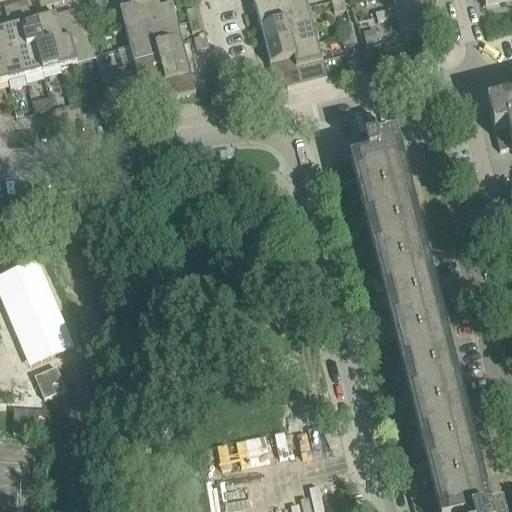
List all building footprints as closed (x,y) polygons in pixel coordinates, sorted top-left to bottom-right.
[(50,0),(38,0),(41,11),(53,8),(50,0)] [(50,0),(53,8),(64,5),(62,0),(50,0)] [(129,0),(132,12),(132,13),(159,6),(157,0),(129,0)] [(278,0),(251,0),(256,16),(281,10),(284,18),(309,12),(305,0),(282,0),(279,1),(278,0)] [(430,0),(392,0),(395,13),(396,17),(432,8),(430,0)] [(506,6),(504,0),(476,0),(477,1),(481,0),(482,0),(485,11),(506,6)] [(101,2),(89,5),(92,17),(104,14),(101,2)] [(26,3),(15,6),(18,17),(29,15),(26,3)] [(343,3),(331,6),(334,17),(346,14),(343,3)] [(15,6),(3,8),(6,20),(18,17),(15,6)] [(132,12),(120,15),(125,33),(150,27),(153,35),(178,29),(173,10),(161,14),(159,6),(132,13),(132,12)] [(386,15),(388,23),(398,21),(402,38),(437,29),(432,8),(396,17),(395,13),(386,15)] [(313,29),(309,12),(284,18),(281,10),(256,16),(261,34),(286,27),(288,36),(313,29)] [(198,12),(186,15),(189,26),(201,23),(198,12)] [(74,15),(56,20),(62,45),(71,43),(77,68),(96,63),(85,23),(77,25),(74,15)] [(388,23),(386,15),(376,18),(378,26),(388,23)] [(56,20),(38,24),(45,49),(53,47),(60,72),(77,68),(71,43),(62,45),(56,20)] [(201,23),(189,26),(192,37),(204,34),(201,23)] [(38,24),(21,29),(27,54),(36,52),(43,77),(60,72),(53,47),(45,49),(38,24)] [(349,26),(338,29),(340,41),(352,38),(349,26)] [(150,27),(125,33),(130,51),(155,44),(157,53),(182,46),(178,29),(153,35),(150,27)] [(318,47),(313,29),(288,36),(286,27),(261,34),(265,51),(290,44),(293,53),(318,47)] [(21,29),(3,33),(10,58),(19,56),(25,81),(43,77),(36,52),(27,54),(21,29)] [(3,33),(0,34),(0,61),(1,61),(8,86),(25,81),(19,56),(10,58),(3,33)] [(352,38),(340,41),(343,52),(355,49),(352,38)] [(206,40),(194,44),(197,55),(209,52),(206,40)] [(155,44),(130,51),(134,68),(159,61),(162,70),(187,64),(182,46),(157,53),(155,44)] [(322,64),(318,47),(293,53),(290,44),(265,51),(270,68),(295,62),(297,71),(322,64)] [(159,61),(134,68),(139,85),(164,79),(166,88),(191,81),(187,64),(162,70),(159,61)] [(295,62),(270,68),(275,87),(284,84),(286,93),(327,82),(322,64),(297,71),(295,62)] [(359,62),(347,65),(350,77),(361,74),(362,73),(359,62)] [(215,75),(212,64),(200,67),(203,78),(215,75)] [(215,75),(203,78),(206,90),(218,86),(215,75)] [(111,77),(100,79),(104,95),(115,92),(111,77)] [(196,99),(191,81),(166,88),(164,79),(139,85),(144,104),(168,97),(170,106),(196,99)] [(49,103),(32,107),(35,119),(52,114),(49,103)] [(511,106),(503,108),(488,112),(495,138),(500,156),(511,152),(511,106)] [(490,511),(402,157),(399,142),(367,150),(349,155),(352,168),(351,168),(351,170),(359,168),(363,182),(358,183),(369,226),(373,225),(381,254),(376,255),(387,298),(392,297),(399,326),(394,327),(405,370),(410,369),(413,384),(417,398),(412,399),(423,442),(428,441),(435,470),(430,471),(440,511),(490,511)] [(248,182),(221,189),(227,213),(254,206),(248,182)] [(101,194),(77,232),(81,240),(126,242),(150,204),(146,196),(101,194)] [(36,267),(0,282),(0,299),(6,314),(12,328),(26,360),(69,342),(63,328),(60,320),(37,267),(36,267)] [(35,382),(44,405),(66,396),(57,373),(35,382)] [(14,415),(13,439),(48,441),(50,416),(14,415)] [(421,487),(409,490),(411,499),(424,496),(421,487)]
